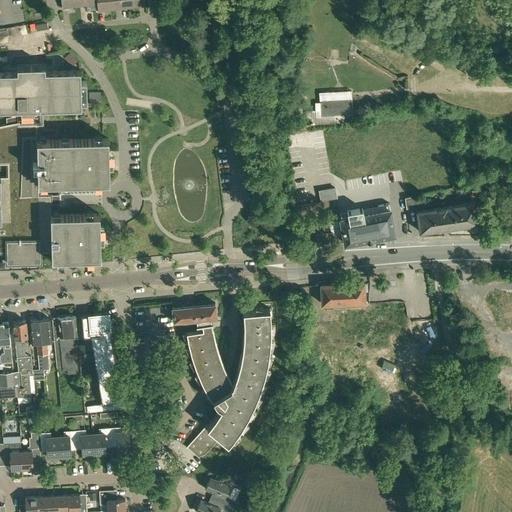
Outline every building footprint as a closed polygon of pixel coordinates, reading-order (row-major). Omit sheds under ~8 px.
[(60,0),(62,8),(74,7),(72,0),(60,0)] [(108,0),(96,0),(97,4),(97,11),(110,10),(108,0)] [(108,0),(110,10),(121,9),(120,0),(108,0)] [(131,0),(120,0),(121,9),(133,7),(131,0)] [(72,64),(76,59),(67,52),(63,57),(72,64)] [(99,213),(85,213),(51,214),(50,204),(59,204),(59,199),(59,195),(38,195),(38,187),(84,186),(84,182),(109,181),(108,138),(37,140),(36,125),(43,124),(42,108),(45,108),(81,107),(81,102),(87,102),(86,80),(80,81),(80,70),(45,71),(45,65),(17,66),(17,71),(0,71),(0,109),(18,109),(18,115),(10,117),(12,123),(0,125),(0,163),(7,163),(8,176),(0,176),(0,251),(6,252),(7,262),(40,261),(40,251),(51,251),(51,258),(100,257),(100,246),(104,246),(103,246),(103,240),(100,240),(99,235),(100,235),(99,213)] [(319,91),(320,115),(352,114),(351,91),(319,91)] [(236,122),(245,121),(244,110),(235,111),(236,122)] [(237,129),(246,128),(245,121),(236,122),(237,129)] [(435,147),(414,155),(420,170),(437,163),(433,154),(437,152),(435,147)] [(384,174),(374,176),(376,190),(372,190),(373,198),(377,197),(380,210),(390,209),(384,174)] [(334,186),(316,188),(318,200),(335,198),(334,186)] [(416,194),(405,196),(407,207),(418,205),(416,194)] [(475,201),(417,210),(420,231),(478,223),(475,201)] [(380,210),(341,218),(345,243),(360,240),(360,241),(367,240),(373,239),(380,237),(395,234),(391,208),(390,209),(380,210)] [(347,280),(345,282),(342,280),(341,282),(335,283),(336,283),(321,284),(322,303),(323,303),(325,305),(327,303),(328,303),(330,305),(332,302),(333,302),(335,304),(337,302),(337,308),(345,308),(346,308),(346,306),(365,305),(365,290),(368,290),(367,282),(364,283),(364,281),(354,282),(352,280),(350,282),(349,282),(347,280)] [(454,294),(448,295),(450,305),(456,303),(454,294)] [(215,303),(172,307),(173,321),(195,319),(196,325),(202,324),(211,323),(212,322),(211,317),(216,317),(215,303)] [(365,305),(346,306),(346,308),(345,308),(346,324),(349,324),(350,337),(357,337),(356,331),(401,328),(401,323),(403,323),(405,322),(404,303),(399,303),(365,305)] [(269,346),(270,340),(270,331),(270,325),(270,316),(269,308),(264,308),(257,309),(243,310),(243,314),(243,317),(243,323),(243,336),(242,348),(239,360),(236,372),(232,383),(232,385),(226,383),(219,390),(221,394),(213,399),(215,402),(217,405),(219,406),(221,406),(215,416),(207,426),(206,424),(193,438),(186,446),(198,456),(205,453),(207,451),(220,437),(227,443),(231,439),(235,434),(239,427),(243,422),(247,415),(250,409),(254,402),(256,396),(259,389),(261,382),(264,375),(265,368),(267,361),(268,354),(269,346)] [(126,408),(125,399),(122,399),(110,329),(109,321),(103,321),(103,313),(81,315),(83,337),(90,336),(91,343),(92,350),(92,349),(94,362),(95,368),(98,381),(97,381),(98,387),(99,387),(101,400),(101,403),(87,406),(87,412),(126,408)] [(77,338),(75,316),(51,318),(53,331),(66,330),(69,355),(70,369),(67,369),(67,373),(76,373),(72,339),(77,338)] [(49,318),(39,319),(43,354),(47,353),(46,341),(51,341),(49,318)] [(43,354),(39,319),(28,320),(31,343),(36,342),(39,370),(45,369),(43,354)] [(19,371),(13,372),(15,388),(17,387),(17,397),(31,396),(29,375),(33,375),(30,345),(28,345),(28,341),(25,320),(13,321),(15,342),(18,371),(21,371),(22,387),(21,387),(19,371)] [(403,323),(403,333),(393,334),(395,364),(437,361),(434,320),(403,323)] [(1,362),(12,360),(8,322),(0,322),(0,345),(4,345),(4,352),(3,353),(0,356),(1,362)] [(211,400),(213,399),(221,394),(219,390),(226,383),(232,385),(232,383),(226,371),(223,363),(218,352),(215,340),(213,327),(212,327),(211,323),(202,324),(203,329),(186,332),(188,340),(191,355),(196,368),(201,382),(207,392),(211,400)] [(346,324),(328,326),(329,335),(335,346),(350,345),(350,337),(349,324),(346,324)] [(70,369),(69,355),(66,330),(53,331),(57,370),(67,369),(70,369)] [(15,396),(15,388),(13,372),(0,373),(0,382),(1,389),(1,397),(15,396)] [(111,444),(117,443),(117,451),(120,451),(120,452),(129,452),(128,430),(121,431),(120,426),(109,427),(111,444)] [(94,454),(103,454),(103,452),(105,452),(105,444),(111,444),(109,427),(98,428),(99,432),(92,433),(94,454)] [(94,454),(92,433),(86,433),(85,429),(74,430),(76,447),(81,446),(82,454),(85,454),(85,455),(94,454)] [(70,447),(76,447),(74,430),(63,431),(64,435),(57,436),(59,457),(68,456),(68,455),(70,455),(70,447)] [(40,447),(38,447),(37,431),(31,432),(31,437),(29,437),(29,445),(28,446),(27,447),(27,448),(21,448),(22,468),(33,467),(32,457),(40,456),(40,447)] [(41,449),(47,449),(47,457),(49,456),(50,458),(59,457),(57,436),(51,436),(50,432),(39,432),(41,449)] [(3,444),(3,454),(4,458),(10,458),(10,469),(22,468),(21,448),(20,443),(3,444)] [(228,497),(233,486),(222,482),(223,480),(218,478),(217,479),(210,476),(205,488),(214,492),(212,497),(226,503),(233,507),(236,500),(228,497)] [(107,504),(107,510),(125,509),(124,498),(114,499),(113,489),(99,490),(100,504),(107,504)] [(70,511),(80,511),(86,511),(86,504),(80,504),(79,493),(69,494),(70,511)] [(69,494),(58,495),(59,511),(69,510),(69,511),(70,511),(69,494)] [(47,495),(36,496),(36,511),(47,511),(48,511),(47,495)] [(48,511),(59,511),(58,495),(47,495),(48,511)] [(36,511),(36,496),(25,496),(25,507),(19,507),(19,511),(36,511)] [(230,511),(233,507),(226,503),(212,497),(209,503),(200,499),(195,511),(198,511),(230,511)]
